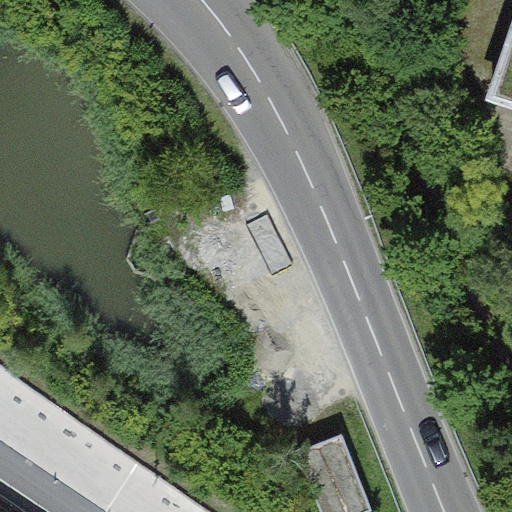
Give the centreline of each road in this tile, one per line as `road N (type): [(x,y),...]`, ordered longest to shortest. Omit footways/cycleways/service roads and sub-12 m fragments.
road 1 (primary): [(444,511),(291,138),(204,0)]
road 2 (primary): [(0,436),(117,511)]
